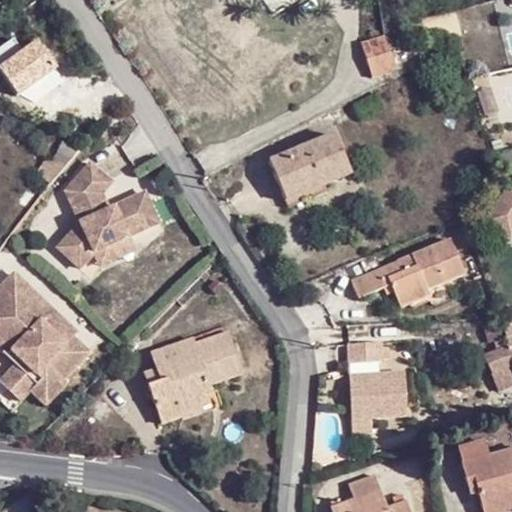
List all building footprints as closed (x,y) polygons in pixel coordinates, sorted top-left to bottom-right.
[(394,68),(383,38),(359,44),(370,78),(384,75),(384,76),(389,75),(388,71),(394,68)] [(285,202),(322,187),(349,175),(331,135),(268,162),(285,202)] [(50,181),(79,149),(63,141),(38,171),(50,181)] [(79,225),(55,250),(80,277),(99,267),(133,249),(162,234),(147,205),(111,223),(107,226),(93,200),(100,192),(111,180),(89,161),(64,189),(79,225)] [(322,187),(285,202),(288,210),(325,193),(322,187)] [(511,188),(504,190),(491,212),(511,224),(511,188)] [(100,192),(93,200),(107,226),(111,223),(100,192)] [(511,224),(491,212),(484,224),(508,238),(511,231),(511,224)] [(448,238),(349,280),(356,297),(388,284),(398,306),(427,294),(425,289),(463,273),(448,238)] [(133,249),(99,267),(106,280),(140,263),(133,249)] [(10,277),(0,287),(0,306),(28,334),(44,317),(66,337),(70,333),(10,277)] [(28,334),(0,306),(0,355),(1,355),(3,355),(5,355),(8,354),(10,353),(12,352),(13,351),(21,358),(16,364),(38,384),(28,395),(44,410),(66,386),(62,382),(87,356),(66,337),(44,317),(28,334)] [(511,313),(503,316),(508,337),(511,335),(511,313)] [(225,333),(223,328),(190,340),(192,345),(225,333)] [(159,387),(146,392),(158,426),(177,420),(174,407),(195,400),(210,396),(207,389),(239,377),(225,333),(192,345),(190,340),(148,354),(153,370),(159,387)] [(381,345),(345,347),(351,422),(371,421),(406,419),(404,375),(378,377),(378,366),(382,365),(381,345)] [(511,348),(507,347),(481,357),(490,375),(509,368),(511,373),(511,348)] [(38,384),(16,364),(0,380),(0,389),(18,406),(28,395),(38,384)] [(153,370),(140,374),(146,392),(159,387),(153,370)] [(174,407),(177,420),(179,422),(200,415),(195,400),(174,407)] [(371,421),(351,422),(352,439),(372,438),(371,421)] [(511,453),(488,460),(483,446),(457,454),(461,468),(460,469),(466,487),(474,484),(477,496),(482,511),(511,502),(511,453)] [(408,511),(405,504),(386,511),(374,478),(348,488),(354,503),(341,507),(338,500),(329,504),(332,510),(330,511),(408,511)] [(474,484),(466,487),(469,498),(477,496),(474,484)] [(511,511),(511,502),(482,511),(481,511),(511,511)]
